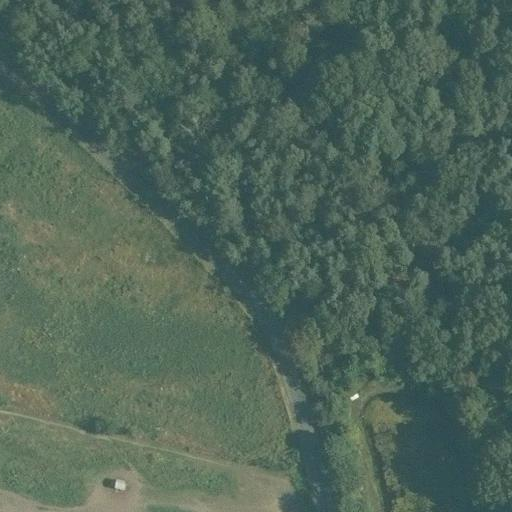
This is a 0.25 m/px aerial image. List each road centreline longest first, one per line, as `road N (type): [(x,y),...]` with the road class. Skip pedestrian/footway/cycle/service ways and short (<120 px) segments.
road 1 (unclassified): [(0,55),(268,314),(329,511)]
road 2 (track): [(268,314),(256,211),(262,161),(273,125),(335,54),(356,0)]
